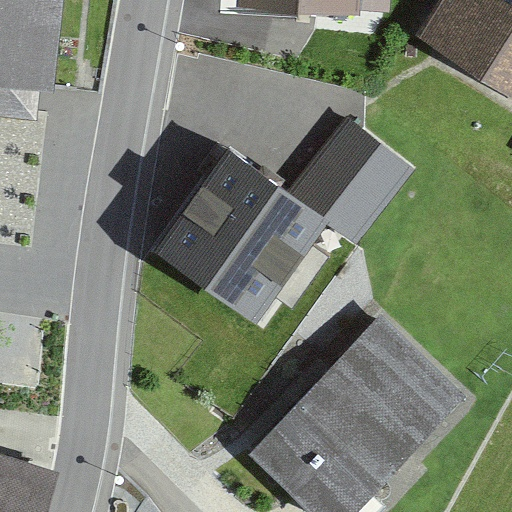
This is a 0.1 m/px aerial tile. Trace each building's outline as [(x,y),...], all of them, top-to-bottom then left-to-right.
[(6,83),(49,88),(59,0),(0,0),(0,110),(3,111),(6,83)] [(511,85),(511,0),(444,0),(426,30),(511,85)] [(231,147),(160,240),(255,311),(326,218),(355,240),(410,168),(345,119),(290,192),(231,147)] [(295,491),(317,511),(340,511),(450,396),(370,321),(250,448),(295,491)] [(0,511),(29,511),(40,478),(41,474),(42,471),(41,471),(0,457),(0,511)]
